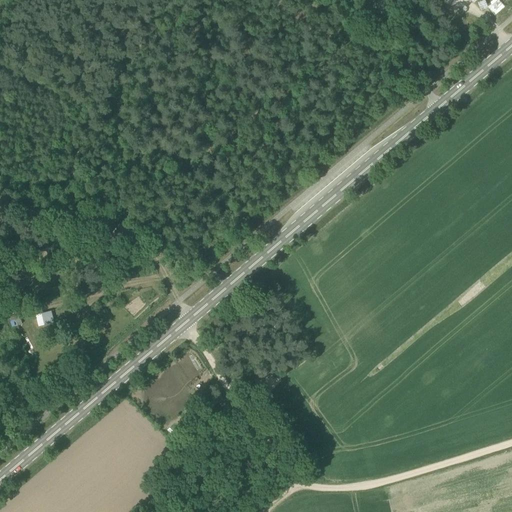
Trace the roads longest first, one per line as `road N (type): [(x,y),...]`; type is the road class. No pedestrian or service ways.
road 1 (primary): [(0,480),(511,45)]
road 2 (track): [(511,443),(370,485),(296,484)]
road 3 (track): [(296,484),(188,321)]
